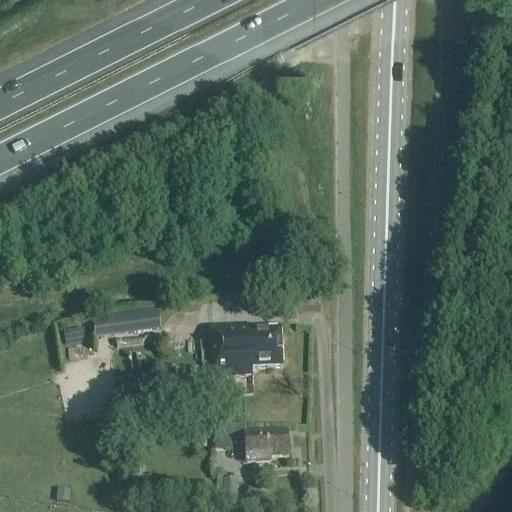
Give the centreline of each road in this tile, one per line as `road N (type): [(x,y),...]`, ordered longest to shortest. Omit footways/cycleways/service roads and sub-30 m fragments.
road 1 (tertiary): [(378,511),(393,0)]
road 2 (motorway): [(0,155),(315,0)]
road 3 (motorway): [(205,0),(0,102)]
